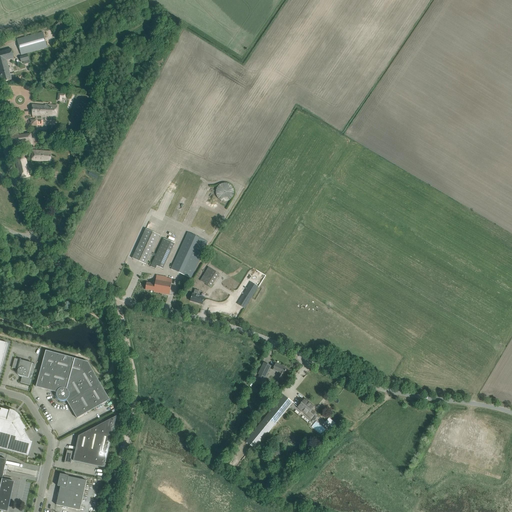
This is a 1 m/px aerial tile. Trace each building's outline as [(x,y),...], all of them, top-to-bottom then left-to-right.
[(21,55),(30,53),(47,48),(43,32),(17,39),(21,55)] [(12,49),(0,51),(0,72),(3,82),(12,80),(12,78),(15,77),(14,73),(11,74),(10,71),(7,61),(14,59),(12,49)] [(57,106),(50,105),(45,105),(45,106),(32,105),(32,115),(32,118),(35,117),(35,115),(44,115),(44,116),(56,115),(57,106)] [(31,134),(19,135),(16,136),(16,133),(10,133),(12,147),(32,144),(31,134)] [(52,152),(38,151),(33,151),(32,160),(43,161),(43,160),(51,161),(52,152)] [(27,177),(27,178),(30,177),(26,159),(22,160),(22,156),(14,158),(20,179),(27,177)] [(216,190),(216,192),(216,194),(217,196),(218,198),(219,199),(220,200),(222,201),(224,201),(226,201),(228,201),(230,200),(231,199),(232,198),(233,196),(234,194),(234,192),(234,190),(233,188),(232,187),(231,185),(230,184),(228,183),(226,183),(224,183),(222,183),(220,184),(219,185),(218,187),(217,188),(216,190)] [(160,235),(154,233),(146,229),(132,258),(146,265),(160,235)] [(191,279),(208,242),(188,232),(171,269),(191,279)] [(164,238),(152,264),(150,267),(155,269),(157,266),(163,269),(175,243),(164,238)] [(211,287),(219,275),(213,271),(208,268),(200,281),(211,287)] [(156,275),(155,284),(154,291),(154,292),(169,295),(170,290),(172,279),(167,278),(167,277),(156,275)] [(251,282),(240,300),(237,304),(245,308),(258,287),(251,282)] [(155,284),(146,283),(145,289),(154,291),(155,284)] [(192,294),(190,301),(202,305),(204,297),(198,295),(199,291),(195,289),(193,294),(192,294)] [(110,400),(88,363),(88,362),(46,350),(36,387),(46,389),(57,392),(57,394),(57,396),(58,397),(59,398),(60,399),(62,400),(63,400),(65,400),(66,399),(67,399),(72,409),(77,418),(110,400)] [(30,385),(36,364),(15,358),(12,368),(18,369),(18,370),(18,372),(18,373),(18,374),(19,375),(20,375),(21,376),(22,376),(21,382),(30,385)] [(264,363),(262,367),(258,374),(266,378),(271,366),(264,363)] [(276,363),(274,368),(273,370),(279,373),(277,377),(282,379),(284,375),(285,371),(286,371),(286,370),(287,369),(276,363)] [(283,395),(261,422),(245,441),(255,449),(271,430),(292,403),(283,395)] [(312,410),(313,408),(307,403),(308,402),(305,399),(298,407),(299,406),(305,411),(304,412),(311,418),(316,413),(312,410)] [(31,441),(28,436),(24,430),(26,429),(26,430),(27,429),(19,417),(19,416),(18,415),(17,415),(16,416),(15,416),(15,415),(15,414),(14,414),(13,414),(14,412),(13,412),(12,411),(11,411),(1,408),(1,409),(0,412),(0,448),(29,457),(33,442),(31,441)] [(105,468),(116,416),(79,436),(75,452),(67,450),(65,462),(71,464),(72,460),(105,468)] [(279,457),(282,454),(276,448),(273,452),(279,457)] [(80,510),(87,480),(69,476),(69,475),(60,474),(57,486),(60,486),(56,505),(80,510)] [(15,482),(12,481),(2,479),(0,490),(0,509),(8,511),(15,482)]
